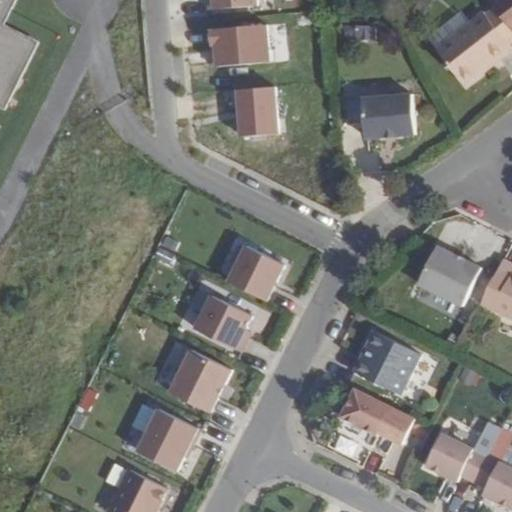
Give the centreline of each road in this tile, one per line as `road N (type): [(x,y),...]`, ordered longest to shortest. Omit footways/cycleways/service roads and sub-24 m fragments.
road 1 (residential): [(349,251),(168,159),(152,0)]
road 2 (residential): [(253,446),(349,251)]
road 3 (residential): [(349,251),(389,217),(478,165)]
road 4 (residential): [(382,511),(253,446)]
